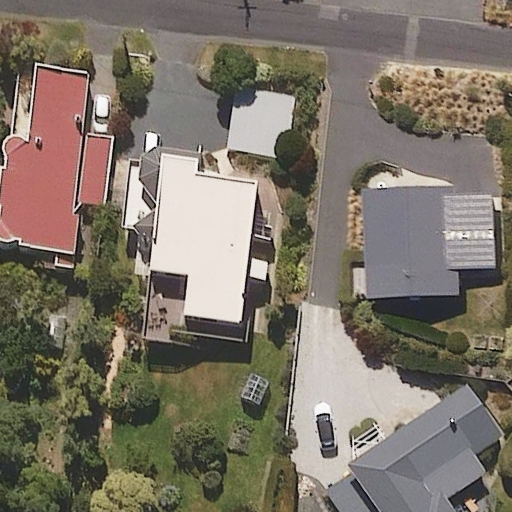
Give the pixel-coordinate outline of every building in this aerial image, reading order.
[(88,75),(40,70),(33,143),(8,140),(0,223),(0,243),(75,251),(79,202),(106,204),(112,137),(83,134),(88,75)] [(293,98),(238,88),(228,149),(282,158),(293,98)] [(200,160),(166,156),(154,271),(191,275),(186,317),(243,323),(258,182),(198,176),(200,160)] [(497,182),(373,182),(373,264),(357,264),(357,292),(462,292),(462,265),(497,265),(497,182)] [(503,435),(468,385),(323,482),(342,511),(380,511),(382,511),(456,511),(447,499),(485,473),(473,455),(503,435)]
